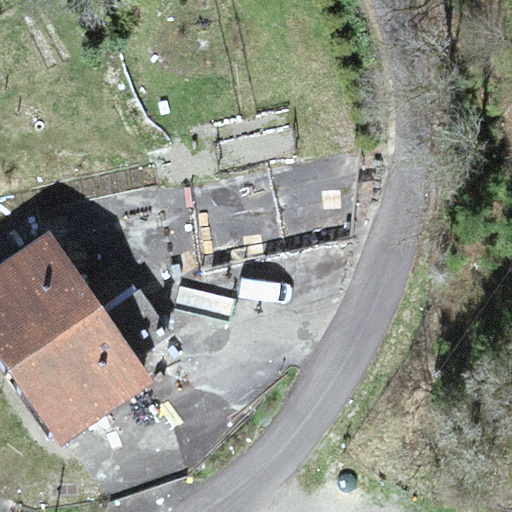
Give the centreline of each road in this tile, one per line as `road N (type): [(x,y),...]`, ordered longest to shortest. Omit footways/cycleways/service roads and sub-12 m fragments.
road 1 (unclassified): [(218,511),(281,450),(322,394),(367,315),(391,250),(406,124),(387,0)]
road 2 (track): [(387,511),(250,483)]
